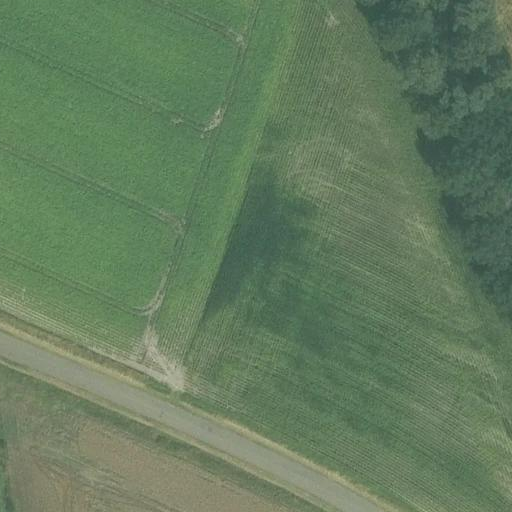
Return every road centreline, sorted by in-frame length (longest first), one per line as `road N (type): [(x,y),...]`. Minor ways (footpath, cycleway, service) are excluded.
road 1 (unclassified): [(0,343),(337,490),(370,511)]
road 2 (unclassified): [(511,160),(431,0)]
